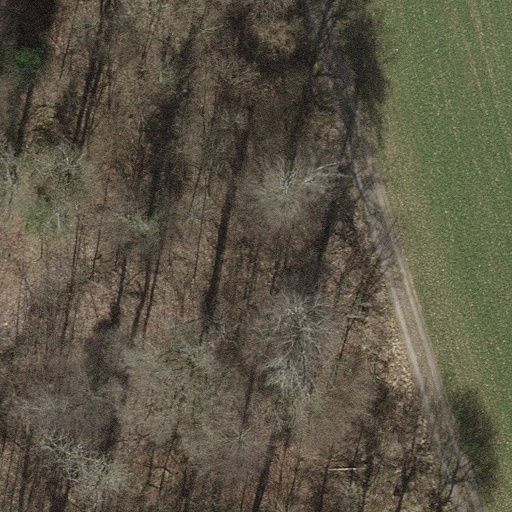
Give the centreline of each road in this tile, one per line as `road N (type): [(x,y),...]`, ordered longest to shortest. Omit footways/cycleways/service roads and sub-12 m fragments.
road 1 (track): [(318,0),(473,511)]
road 2 (track): [(0,331),(147,184),(197,109),(248,0)]
